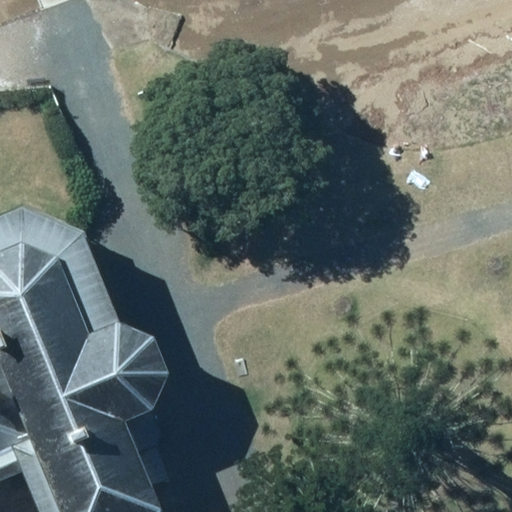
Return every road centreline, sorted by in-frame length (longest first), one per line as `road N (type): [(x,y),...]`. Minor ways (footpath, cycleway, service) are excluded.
road 1 (track): [(103,117),(244,511)]
road 2 (track): [(511,185),(424,197),(162,282)]
